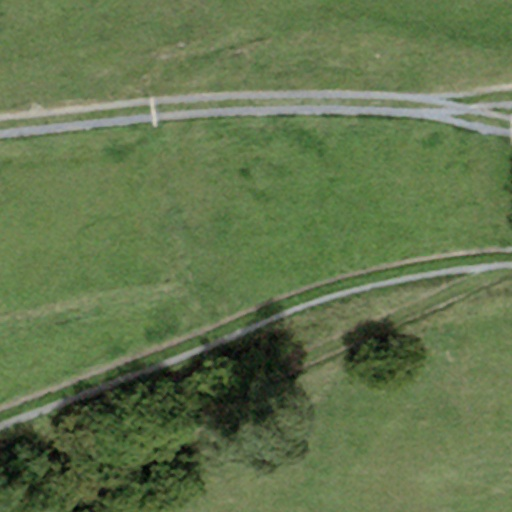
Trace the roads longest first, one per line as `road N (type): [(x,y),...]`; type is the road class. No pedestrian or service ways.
road 1 (track): [(511,259),(331,289),(0,434)]
road 2 (track): [(506,260),(172,433),(53,511)]
road 3 (track): [(0,130),(177,107),(310,102),(414,107),(511,128)]
